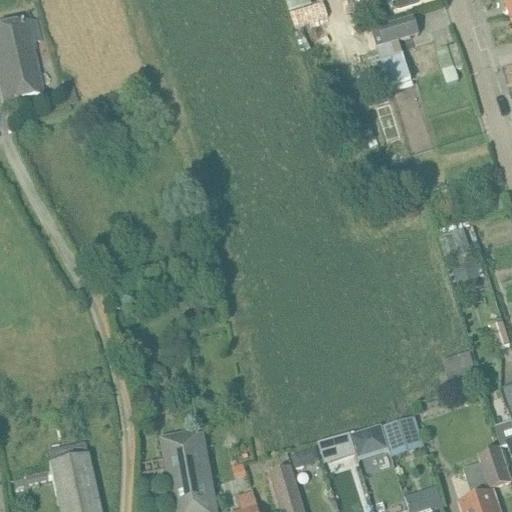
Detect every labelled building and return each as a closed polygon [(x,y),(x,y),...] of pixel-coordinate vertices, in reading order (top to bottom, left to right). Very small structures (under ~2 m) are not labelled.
[(287,0),(291,10),(311,4),(309,0),(287,0)] [(391,0),(394,10),(425,0),(391,0)] [(419,36),(413,19),(372,32),(377,49),(419,36)] [(43,95),(38,76),(30,43),(39,41),(35,21),(0,28),(0,82),(5,104),(43,95)] [(463,68),(455,45),(446,48),(454,71),(455,71),(463,68)] [(411,82),(402,55),(381,61),(390,89),(411,82)] [(468,256),(465,227),(440,229),(443,258),(468,256)] [(457,294),(480,287),(477,279),(480,278),(475,264),(449,272),(452,284),(454,284),(457,294)] [(216,318),(211,296),(192,300),(196,322),(216,318)] [(490,328),(497,350),(510,346),(503,324),(490,328)] [(451,393),(479,384),(470,354),(442,362),(451,393)] [(507,409),(511,407),(511,386),(501,390),(507,409)] [(511,423),(494,428),(496,434),(501,449),(510,446),(511,452),(511,407),(507,409),(511,423)] [(414,424),(383,433),(390,453),(421,447),(414,424)] [(350,437),(349,437),(358,462),(390,453),(381,427),(374,429),(350,437)] [(217,511),(203,431),(160,439),(172,511),(217,511)] [(99,511),(88,457),(85,443),(49,451),(52,465),(49,466),(50,473),(25,479),(25,480),(13,483),(14,490),(52,482),(58,511),(99,511)] [(318,445),(324,466),(334,463),(327,443),(318,445)] [(499,448),(477,455),(489,491),(490,490),(511,483),(499,448)] [(303,468),(299,455),(291,457),(295,471),(303,468)] [(303,511),(290,468),(271,474),(282,511),(303,511)] [(258,511),(253,494),(237,499),(241,511),(258,511)] [(498,511),(493,494),(460,505),(462,511),(498,511)] [(422,509),(414,511),(443,511),(440,500),(427,504),(422,509)]
